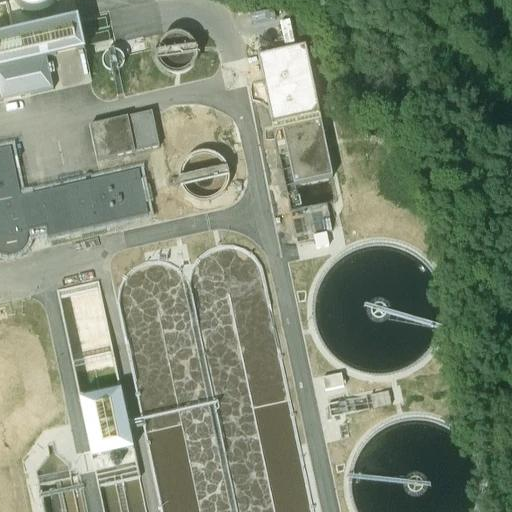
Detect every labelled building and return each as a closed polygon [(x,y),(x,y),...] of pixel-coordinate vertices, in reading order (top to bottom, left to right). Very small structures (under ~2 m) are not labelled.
[(77,15),(0,30),(0,98),(54,88),(48,56),(84,48),(77,15)] [(199,59),(200,57),(200,55),(200,53),(199,51),(199,49),(198,47),(197,45),(196,43),(195,41),(193,39),(191,38),(190,37),(188,35),(186,35),(184,34),(181,33),(179,33),(177,33),(175,33),(173,33),(171,34),(168,35),(167,36),(165,37),(163,38),(161,40),(160,41),(159,43),(157,45),(156,47),(156,49),(155,51),(155,53),(155,56),(155,58),(155,60),(156,62),(157,64),(158,66),(159,68),(160,70),(162,71),(163,73),(165,74),(167,75),(169,76),(171,77),(173,77),(175,78),(178,78),(180,78),(182,77),(184,77),(186,76),(188,75),(190,74),(192,72),(193,71),(195,69),(196,68),(197,66),(198,64),(199,62),(199,59)] [(306,44),(258,54),(274,129),(283,127),(288,152),(295,183),(332,175),(306,44)] [(151,112),(90,125),(97,159),(158,146),(151,112)] [(8,147),(0,148),(0,248),(3,250),(9,250),(15,248),(19,243),(21,237),(21,231),(45,226),(47,236),(146,215),(137,172),(19,197),(8,147)] [(229,185),(231,175),(228,165),(223,157),(214,151),(204,150),(194,152),(186,158),(180,166),(178,176),(180,186),(186,195),(195,200),(205,202),(215,200),(223,194),(229,185)] [(295,183),(288,152),(279,154),(290,210),(304,208),(337,201),(332,175),(295,183)] [(327,208),(305,213),(304,208),(290,210),(297,245),(313,242),(312,237),(332,233),(327,208)] [(232,314),(267,306),(259,266),(258,265),(255,262),(253,259),(250,256),(247,254),(244,252),(240,251),(237,249),(233,249),(229,248),(225,248),(221,248),(218,249),(214,250),(210,251),(207,253),(204,255),(201,257),(198,260),(195,262),(193,265),(191,269),(190,272),(188,276),(187,280),(187,283),(186,281),(184,278),(182,275),(179,272),(177,270),(174,268),(171,266),(167,265),(164,263),(161,263),(157,262),(154,262),(150,262),(147,263),(143,264),(140,265),(137,266),(134,268),(131,270),(128,273),(126,275),(124,278),(122,281),(121,285),(119,288),(119,291),(118,295),(118,298),(118,302),(120,316),(125,337),(161,329),(196,322),(232,314)] [(7,324),(0,324),(0,381),(9,380),(8,376),(17,374),(7,324)] [(117,386),(79,394),(93,456),(131,448),(117,386)] [(389,391),(328,405),(331,420),(392,406),(389,391)] [(68,434),(59,435),(60,441),(54,442),(56,451),(71,448),(68,434)] [(67,463),(53,452),(47,453),(34,471),(42,511),(86,511),(79,475),(76,475),(74,468),(68,469),(67,463)]
